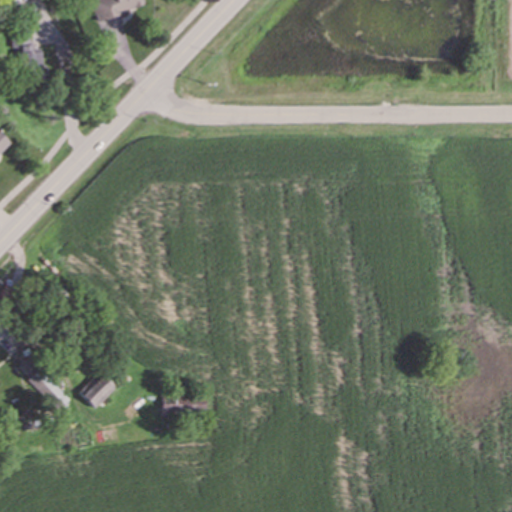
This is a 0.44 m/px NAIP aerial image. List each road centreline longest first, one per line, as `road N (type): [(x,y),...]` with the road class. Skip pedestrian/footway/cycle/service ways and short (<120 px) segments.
road 1 (residential): [(147,91),(188,115),(511,116)]
road 2 (tertiary): [(234,0),(0,245)]
